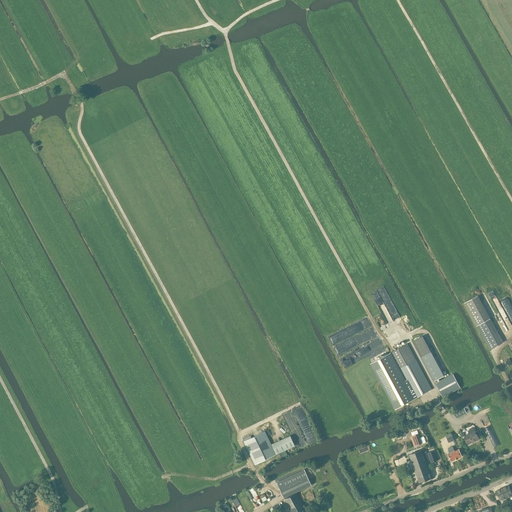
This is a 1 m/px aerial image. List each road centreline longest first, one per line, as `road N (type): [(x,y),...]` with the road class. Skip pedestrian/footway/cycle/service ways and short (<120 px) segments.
road 1 (track): [(263,483),(79,131),(81,103),(63,73),(0,99)]
road 2 (track): [(445,415),(407,337),(388,345),(224,32),(196,0)]
road 3 (track): [(511,202),(397,0)]
road 4 (unclassified): [(365,511),(511,454)]
road 5 (track): [(59,511),(52,478),(0,378)]
